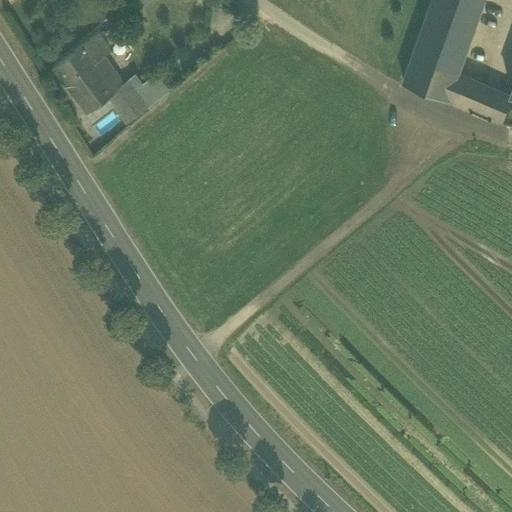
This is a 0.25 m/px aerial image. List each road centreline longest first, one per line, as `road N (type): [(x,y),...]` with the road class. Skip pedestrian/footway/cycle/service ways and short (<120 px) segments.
road 1 (primary): [(0,60),(194,357),(337,511)]
road 2 (unclassified): [(511,138),(395,90),(251,0)]
